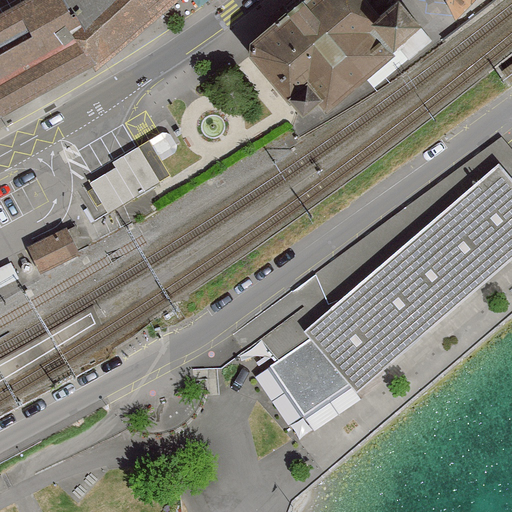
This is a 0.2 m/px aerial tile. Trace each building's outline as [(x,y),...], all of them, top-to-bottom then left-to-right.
[(0,114),(92,62),(96,68),(161,12),(166,16),(171,12),(167,7),(175,0),(32,0),(0,18),(0,114)] [(300,110),(308,111),(319,102),(327,111),(400,49),(410,61),(432,42),(419,27),(421,26),(400,0),(380,17),(365,0),(306,0),(253,45),(253,55),(288,98),(287,99),(290,103),(292,101),(300,110)] [(447,0),(455,16),(470,0),(447,0)] [(175,144),(170,136),(167,134),(161,134),(113,163),(117,168),(90,184),(93,188),(88,191),(97,206),(102,203),(108,213),(169,176),(160,161),(174,153),(176,149),(175,144)] [(500,163),(511,177),(511,148),(509,144),(503,137),(233,334),(245,351),(261,339),(279,360),(271,365),(304,414),(354,381),(351,377),(319,331),(340,317),(331,307),(500,163)] [(340,317),(319,331),(351,377),(361,370),(364,374),(374,367),(371,363),(376,360),(384,368),(511,258),(511,177),(500,163),(331,307),(340,317)] [(67,230),(31,248),(42,270),(78,252),(67,230)] [(245,351),(233,334),(189,365),(192,369),(221,367),(245,351)]
